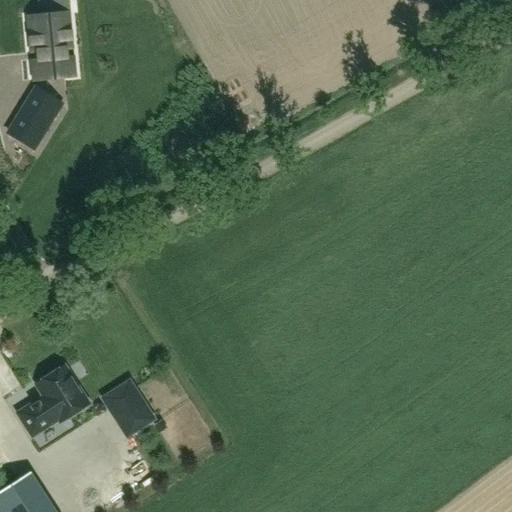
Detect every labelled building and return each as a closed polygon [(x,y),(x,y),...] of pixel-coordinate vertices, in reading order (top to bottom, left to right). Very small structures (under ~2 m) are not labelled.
[(73,45),(71,24),(67,24),(66,22),(60,22),(60,25),(52,26),(51,15),(39,17),(30,17),(33,53),(40,53),(41,60),(34,60),(36,80),(72,77),(70,57),(63,58),(63,50),(69,50),(69,46),(73,45)] [(22,111),(8,133),(34,149),(61,105),(50,98),(35,89),(22,111)] [(39,400),(21,412),(18,414),(23,422),(32,436),(58,419),(60,422),(88,404),(64,367),(36,385),(45,398),(39,401),(39,400)] [(129,383),(104,399),(127,436),(153,420),(129,383)] [(0,511),(41,511),(21,480),(0,493),(0,511)]
